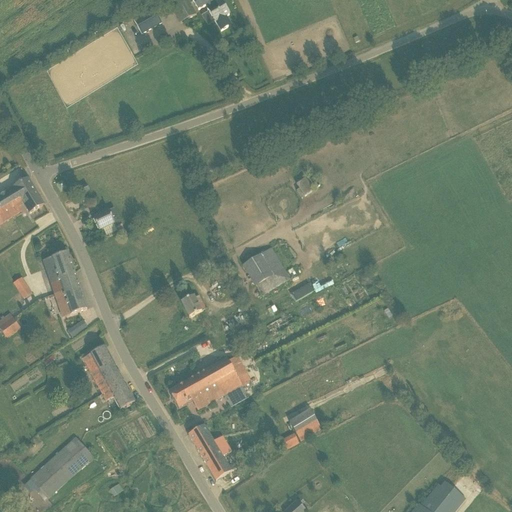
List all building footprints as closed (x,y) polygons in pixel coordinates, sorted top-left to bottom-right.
[(188,0),(170,0),(167,2),(180,24),(197,15),(188,0)] [(221,2),(220,3),(218,0),(195,0),(194,1),(193,2),(199,11),(206,7),(208,10),(207,11),(215,24),(216,24),(221,32),(228,28),(227,25),(229,23),(230,25),(230,24),(227,20),(226,18),(229,16),(221,2)] [(142,35),(162,23),(153,9),(133,20),(142,35)] [(0,196),(0,214),(36,192),(28,179),(14,188),(0,196)] [(305,179),(296,185),(299,188),(299,189),(305,197),(308,195),(314,191),(305,179)] [(56,186),(61,193),(67,189),(63,182),(56,186)] [(87,184),(76,189),(80,196),(90,191),(87,184)] [(36,192),(0,214),(0,227),(0,228),(0,227),(0,225),(21,213),(18,207),(23,204),(29,214),(44,205),(36,192)] [(99,232),(114,224),(116,229),(122,226),(114,209),(109,212),(109,211),(93,219),(99,232)] [(272,249),(242,267),(255,288),(256,287),(262,297),(291,280),(272,249)] [(44,262),(56,295),(79,287),(68,254),(51,260),(52,260),(44,262)] [(13,283),(23,300),(32,294),(22,278),(13,283)] [(56,295),(64,318),(87,310),(79,287),(56,295)] [(202,312),(194,297),(182,303),(190,319),(202,312)] [(388,309),(384,312),(388,319),(392,317),(388,309)] [(0,328),(0,329),(7,338),(19,329),(12,319),(0,328)] [(81,334),(76,327),(69,332),(73,339),(81,334)] [(105,348),(83,360),(99,389),(106,385),(112,395),(126,387),(117,371),(114,365),(115,365),(105,348)] [(229,363),(227,360),(169,392),(179,409),(188,404),(192,402),(198,411),(242,386),(229,363)] [(106,402),(113,398),(120,411),(135,403),(131,395),(126,387),(112,395),(106,385),(99,389),(106,402)] [(310,410),(289,423),(301,443),(322,431),(310,410)] [(204,426),(189,436),(204,462),(207,466),(216,482),(240,467),(222,438),(214,443),(204,426)] [(76,438),(30,480),(48,500),(94,458),(76,438)] [(419,505),(412,511),(455,511),(465,500),(452,489),(445,483),(441,488),(439,486),(421,507),(419,505)] [(305,511),(299,504),(297,502),(285,511),(305,511)]
